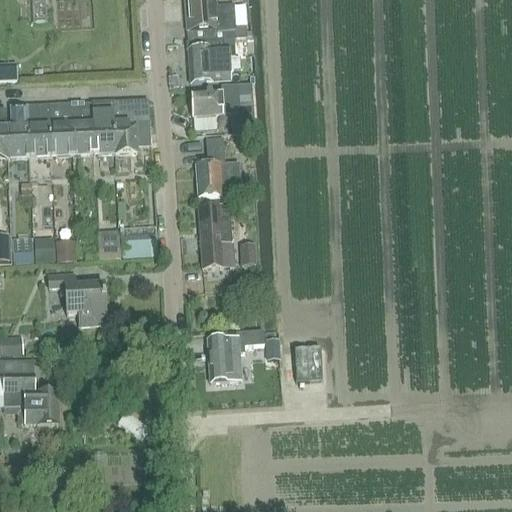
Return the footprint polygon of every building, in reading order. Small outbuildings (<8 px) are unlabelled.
[(232,43),(245,43),(245,34),(244,11),(234,12),(234,8),(214,9),(213,0),(183,0),(186,34),(187,46),(216,44),(232,43)] [(234,61),(232,43),(216,44),(187,46),(188,54),(190,87),(222,84),(230,84),(229,61),(234,61)] [(252,129),(251,116),(250,88),(221,90),(221,94),(190,96),(192,120),(193,132),(210,131),(209,119),(230,118),(231,130),(231,138),(250,138),(249,129),(252,129)] [(115,158),(137,157),(135,127),(150,126),(148,103),(112,105),(115,157),(115,158)] [(112,105),(91,106),(94,158),(115,157),(112,105)] [(72,159),(94,158),(91,106),(70,108),(72,159)] [(48,108),(27,110),(30,161),(51,160),(48,108)] [(72,159),(70,108),(48,108),(51,160),(72,159)] [(7,133),(8,162),(30,161),(27,110),(8,111),(9,132),(7,133)] [(8,162),(7,133),(6,133),(5,113),(0,112),(0,162),(8,163),(8,162)] [(225,175),(223,143),(206,144),(207,168),(195,169),(197,201),(222,199),(221,197),(233,196),(232,175),(225,175)] [(202,273),(233,271),(229,211),(199,213),(202,273)] [(116,255),(116,240),(95,240),(95,254),(116,255)] [(73,274),(74,248),(54,247),(54,273),(73,274)] [(120,249),(120,265),(151,264),(150,248),(120,249)] [(244,270),(258,269),(256,248),(242,249),(244,270)] [(73,279),(46,281),(47,293),(59,292),(60,301),(65,300),(66,319),(77,318),(78,331),(105,329),(102,290),(74,292),(73,279)] [(263,341),(256,342),(256,335),(236,337),(236,342),(207,344),(210,387),(239,385),(238,361),(258,360),(257,356),(264,355),(263,341)] [(21,341),(0,342),(0,359),(23,358),(21,341)] [(277,345),(266,346),(267,363),(278,363),(277,345)] [(321,353),(294,355),(296,387),(322,385),(321,353)] [(34,396),(34,381),(34,364),(0,364),(0,381),(2,381),(2,397),(0,396),(0,404),(3,405),(4,412),(24,412),(24,428),(58,428),(58,395),(34,396)]
